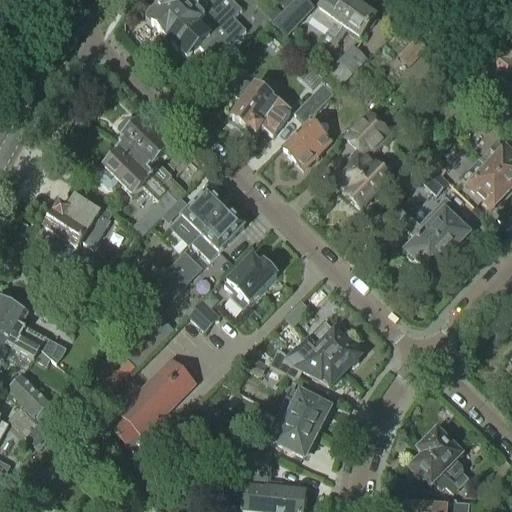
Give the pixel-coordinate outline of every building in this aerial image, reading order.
[(196,11),(202,5),(196,0),(166,0),(158,8),(153,7),(145,15),(145,21),(186,63),(199,50),(214,65),(245,34),(233,22),(242,13),(228,0),(214,0),(199,15),(196,11)] [(285,39),(310,12),(298,0),(273,27),(285,39)] [(297,0),(275,0),(274,1),(286,12),(297,0)] [(336,40),(343,30),(339,26),(355,4),(349,0),(326,0),(311,22),(328,33),(327,34),(336,40)] [(360,41),(376,18),(355,4),(339,26),(343,30),(336,40),(327,34),(319,47),(333,57),(338,49),(336,47),(347,32),(360,41)] [(409,71),(427,52),(415,41),(397,60),(409,71)] [(435,45),(422,59),(434,70),(447,57),(435,45)] [(496,46),(485,61),(504,77),(511,66),(508,63),(511,58),(496,46)] [(319,72),(331,59),(319,48),(307,60),(319,72)] [(337,93),(367,64),(352,49),(323,78),(337,93)] [(434,83),(440,76),(434,70),(422,59),(400,81),(414,95),(429,79),(434,83)] [(254,90),(246,84),(243,85),(235,97),(235,101),(243,107),(232,122),(248,134),(254,127),(272,140),(285,122),(290,115),(255,89),(254,90)] [(315,115),(332,97),(322,88),(293,117),(303,127),(306,124),(315,115)] [(360,213),(389,183),(367,162),(390,139),(367,116),(344,139),(358,153),(349,163),(354,168),(335,188),(360,213)] [(484,133),(491,125),(482,116),(475,124),(484,133)] [(331,146),(310,126),(282,155),(303,175),(331,146)] [(121,151),(124,155),(151,181),(154,184),(155,185),(161,190),(164,193),(167,196),(177,206),(186,197),(155,166),(165,156),(137,129),(124,143),(126,145),(121,151)] [(509,193),(511,189),(511,158),(504,151),(485,170),(509,193)] [(112,195),(119,188),(132,201),(143,191),(158,206),(167,196),(164,193),(161,190),(155,185),(154,184),(151,181),(124,155),(105,174),(105,175),(99,181),(98,186),(108,195),(112,195)] [(442,180),(449,172),(436,161),(430,168),(442,180)] [(485,170),(479,164),(461,182),(468,189),(466,190),(490,213),(509,193),(485,170)] [(437,200),(449,188),(441,180),(442,180),(430,168),(417,181),(437,200)] [(200,239),(225,214),(207,195),(176,227),(176,233),(191,248),(194,245),(200,239)] [(54,217),(44,233),(58,242),(53,250),(54,255),(66,262),(70,261),(75,254),(76,254),(81,246),(92,253),(109,226),(106,224),(110,217),(81,197),(76,204),(74,202),(62,222),(54,217)] [(433,221),(423,232),(448,257),(467,237),(456,226),(463,219),(446,201),(429,217),(433,221)] [(389,233),(405,216),(395,207),(379,224),(389,233)] [(213,263),(243,231),(225,214),(200,239),(194,245),(213,263)] [(429,277),(448,257),(422,233),(423,232),(417,227),(409,234),(415,240),(403,253),(429,277)] [(173,303),(201,274),(184,257),(156,286),(173,303)] [(260,270),(252,262),(225,290),(234,299),(229,303),(241,315),(276,281),(263,268),(260,270)] [(79,289),(70,303),(83,311),(92,297),(79,289)] [(209,298),(202,305),(209,312),(216,305),(209,298)] [(0,331),(38,353),(50,364),(50,363),(56,367),(62,361),(66,352),(25,331),(21,329),(27,318),(0,303),(0,331)] [(109,335),(119,323),(97,305),(87,318),(109,335)] [(204,337),(219,321),(209,312),(202,305),(187,320),(204,337)] [(309,314),(301,306),(285,322),(293,330),(309,314)] [(111,347),(118,353),(136,370),(138,372),(174,334),(148,309),(111,347)] [(358,366),(358,363),(360,360),(344,345),(344,342),(339,338),(336,338),(324,326),(307,344),(317,353),(343,378),(350,371),(353,371),(358,366)] [(38,353),(0,331),(0,361),(3,363),(9,351),(45,371),(50,364),(38,353)] [(333,388),(336,389),(341,383),(341,380),(343,378),(317,353),(307,344),(288,363),(283,358),(278,355),(270,370),(297,384),(301,375),(330,390),(333,388)] [(118,353),(87,384),(104,401),(136,370),(118,353)] [(245,373),(259,380),(265,370),(251,362),(245,373)] [(143,441),(194,389),(182,377),(170,365),(118,418),(113,413),(102,425),(136,458),(147,446),(143,441)] [(47,411),(52,406),(23,377),(5,395),(34,424),(35,422),(47,411)] [(287,422),(317,437),(329,412),(300,397),(299,398),(290,393),(278,417),(287,422)] [(198,416),(211,423),(217,412),(204,405),(198,416)] [(47,411),(35,422),(52,439),(63,428),(47,411)] [(25,441),(37,429),(20,413),(8,426),(25,441)] [(304,462),(317,437),(287,422),(278,417),(266,442),(274,446),(274,447),(304,462)] [(203,423),(192,418),(185,425),(195,430),(203,423)] [(0,486),(1,487),(9,472),(0,466),(0,439),(6,428),(0,424),(0,486)] [(68,453),(85,469),(103,450),(87,434),(68,453)] [(461,459),(436,434),(434,435),(431,435),(425,441),(425,446),(417,453),(421,457),(421,456),(442,477),(450,485),(450,484),(458,493),(465,486),(467,484),(462,479),(461,472),(454,465),(461,459)] [(255,457),(235,455),(232,484),(244,485),(240,511),(304,511),(305,504),(303,504),(304,496),(277,493),(278,486),(266,485),(269,465),(259,464),(260,459),(255,457)] [(450,485),(442,477),(421,456),(421,457),(412,466),(412,470),(409,472),(423,486),(425,483),(431,489),(433,487),(441,494),(444,490),(452,498),(458,493),(450,484),(450,485)] [(135,462),(130,467),(138,474),(146,466),(142,462),(135,462)] [(483,484),(475,493),(485,502),(494,493),(483,484)]
